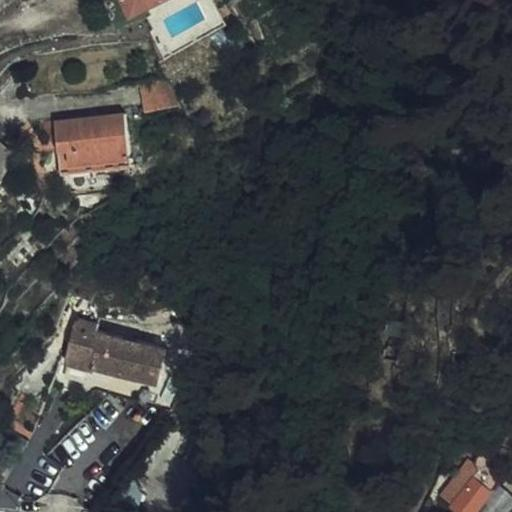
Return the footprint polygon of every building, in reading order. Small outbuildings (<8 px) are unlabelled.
[(157,64),(134,67),(137,86),(159,83),(157,64)] [(46,110),(50,131),(60,129),(63,152),(112,144),(126,141),(119,97),(90,102),(46,110)] [(60,129),(50,131),(55,161),(101,153),(128,150),(126,141),(112,144),(63,152),(60,129)] [(58,305),(51,342),(58,343),(57,347),(82,351),(82,355),(120,364),(149,370),(153,350),(156,337),(149,335),(120,330),(89,323),(91,306),(92,305),(68,300),(66,307),(58,305)] [(82,351),(57,347),(56,353),(79,358),(80,359),(82,355),(82,351)] [(133,503),(155,511),(182,511),(210,444),(164,425),(133,503)] [(475,480),(449,505),(456,511),(471,511),(494,491),(482,479),(486,474),(481,469),(472,477),(475,480)]
